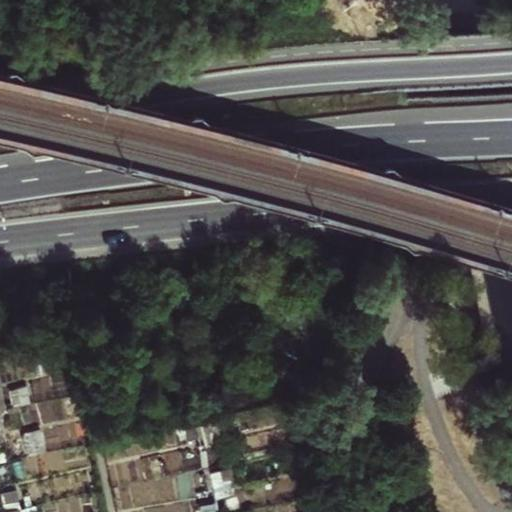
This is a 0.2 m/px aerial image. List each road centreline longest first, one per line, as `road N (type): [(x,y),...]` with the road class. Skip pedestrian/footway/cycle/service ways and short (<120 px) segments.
road 1 (trunk): [(511,61),(213,85),(0,121)]
road 2 (trunk): [(511,136),(210,157),(0,186)]
road 3 (trunk): [(0,243),(336,206),(511,196)]
